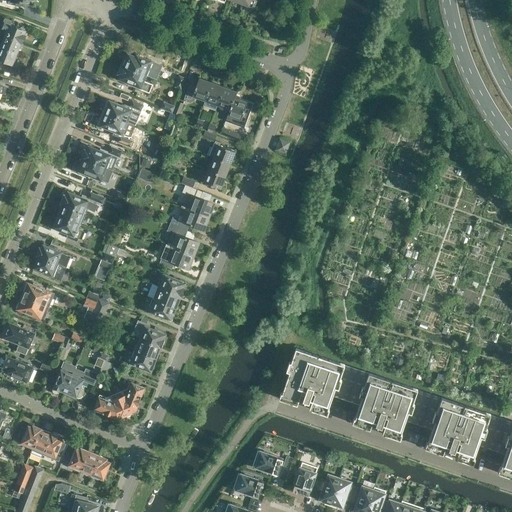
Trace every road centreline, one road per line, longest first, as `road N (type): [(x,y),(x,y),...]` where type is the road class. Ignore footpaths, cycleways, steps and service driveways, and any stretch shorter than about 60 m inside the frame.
road 1 (residential): [(144,450),(286,95),(287,68)]
road 2 (residential): [(0,290),(107,9)]
road 3 (residential): [(511,485),(273,406)]
road 4 (residential): [(0,180),(69,0)]
road 5 (unclassified): [(287,68),(107,9)]
road 6 (primary): [(449,0),(469,69),(511,142)]
road 7 (residential): [(144,450),(0,391)]
